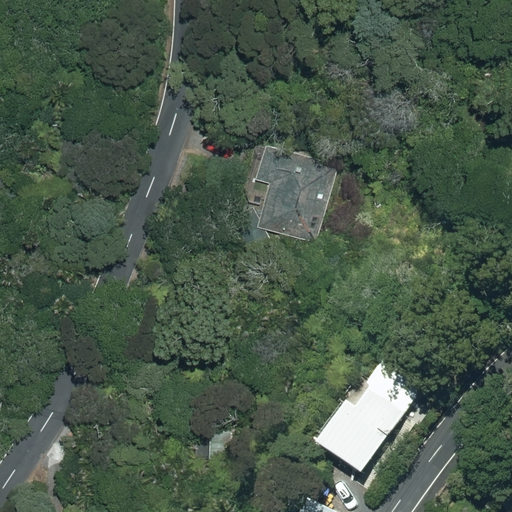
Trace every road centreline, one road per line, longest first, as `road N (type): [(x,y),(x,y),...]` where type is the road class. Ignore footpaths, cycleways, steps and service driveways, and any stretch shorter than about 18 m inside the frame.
road 1 (residential): [(206,0),(182,173),(33,511)]
road 2 (residential): [(511,367),(390,511)]
